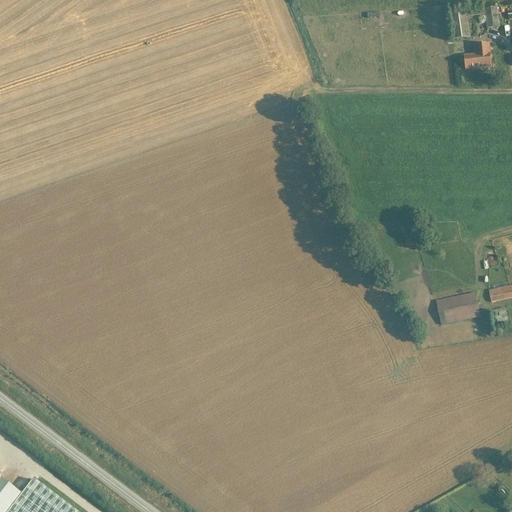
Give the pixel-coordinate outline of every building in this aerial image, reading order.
[(484,10),(485,15),(487,29),(499,27),(497,7),(484,9),(484,10)] [(470,37),(467,18),(466,13),(450,15),(454,40),(470,37)] [(479,45),(474,46),(475,56),(464,56),(465,70),(482,69),(492,67),(489,44),(479,45)] [(417,248),(417,236),(404,236),(405,248),(417,248)] [(511,299),(511,285),(489,291),(491,304),(511,299)] [(480,318),(475,294),(436,302),(441,327),(480,318)] [(497,323),(508,321),(506,309),(494,311),(497,323)] [(75,511),(33,480),(8,511),(75,511)]
